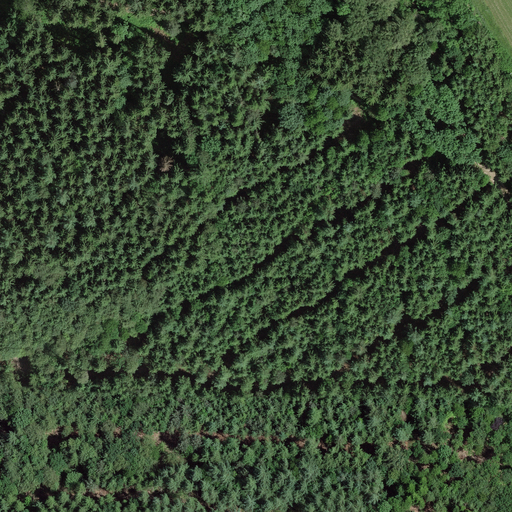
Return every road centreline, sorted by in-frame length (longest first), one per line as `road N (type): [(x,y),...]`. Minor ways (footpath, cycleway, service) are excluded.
road 1 (track): [(511,200),(486,172),(421,130),(284,57),(204,27),(73,0)]
road 2 (track): [(486,172),(418,0)]
